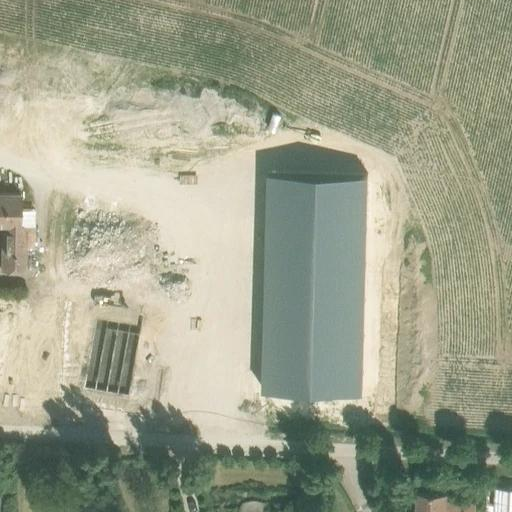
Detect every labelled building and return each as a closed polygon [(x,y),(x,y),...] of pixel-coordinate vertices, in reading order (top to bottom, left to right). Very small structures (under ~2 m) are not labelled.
[(80,109),(81,74),(19,73),(18,152),(145,154),(146,110),(80,109)] [(368,173),(320,171),(268,170),(263,387),(363,390),(368,173)] [(33,246),(34,225),(19,224),(19,208),(20,193),(0,192),(0,224),(3,224),(1,270),(24,270),(25,245),(33,246)] [(84,359),(73,357),(81,309),(83,304),(47,297),(28,408),(63,414),(68,385),(79,387),(84,359)] [(84,389),(129,396),(141,325),(96,318),(84,389)] [(511,511),(511,487),(487,486),(485,511),(511,511)] [(417,511),(475,511),(476,502),(446,500),(447,492),(418,491),(417,511)]
